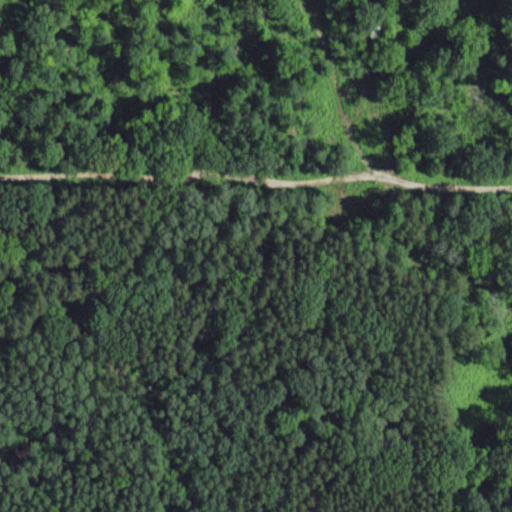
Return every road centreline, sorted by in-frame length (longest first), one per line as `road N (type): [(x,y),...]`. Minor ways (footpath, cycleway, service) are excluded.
road 1 (track): [(69,321),(140,376),(313,362),(382,406),(436,480),(497,484),(511,477)]
road 2 (track): [(511,189),(429,189),(369,174),(309,181),(0,178)]
road 3 (track): [(511,308),(410,252),(335,228),(281,229),(192,261),(69,321)]
road 4 (track): [(369,174),(315,20),(296,0)]
